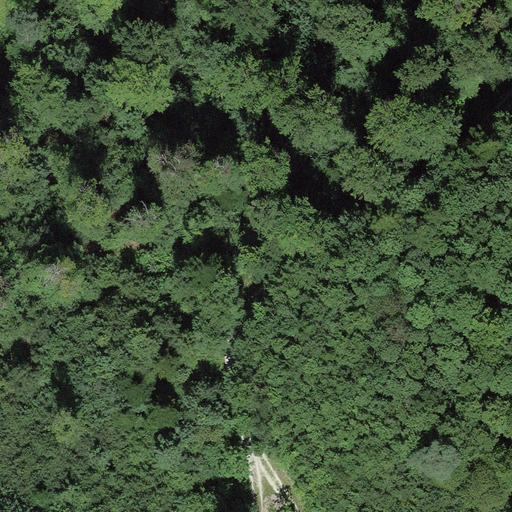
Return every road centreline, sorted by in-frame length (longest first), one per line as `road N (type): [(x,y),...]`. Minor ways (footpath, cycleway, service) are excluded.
road 1 (track): [(511,92),(352,232),(245,311),(226,350),(225,373),(252,480)]
road 2 (track): [(511,279),(479,313),(455,363),(457,422),(495,489),(511,501)]
